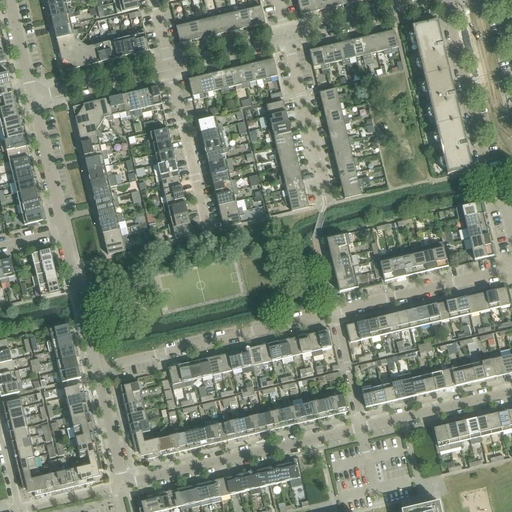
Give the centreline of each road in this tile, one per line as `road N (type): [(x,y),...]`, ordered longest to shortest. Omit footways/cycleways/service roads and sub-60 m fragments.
road 1 (tertiary): [(123,485),(360,430)]
road 2 (residential): [(97,371),(332,314)]
road 3 (residential): [(505,213),(446,1)]
road 4 (residential): [(332,314),(511,269)]
road 5 (residential): [(324,206),(286,36)]
road 6 (residential): [(208,234),(168,65)]
road 7 (residential): [(286,36),(446,1)]
road 8 (tertiary): [(360,430),(511,393)]
road 9 (tertiary): [(97,371),(64,232)]
road 10 (residential): [(31,98),(168,65)]
road 11 (tertiary): [(64,232),(31,98)]
road 12 (residential): [(168,65),(286,36)]
